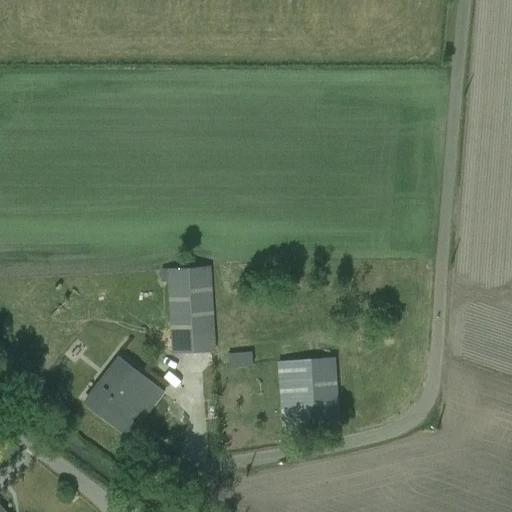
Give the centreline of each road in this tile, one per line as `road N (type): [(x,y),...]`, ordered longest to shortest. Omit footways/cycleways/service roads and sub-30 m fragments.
road 1 (unclassified): [(130,511),(221,463),(384,431),(417,407),(431,363),(462,0)]
road 2 (unclassified): [(0,422),(113,511)]
